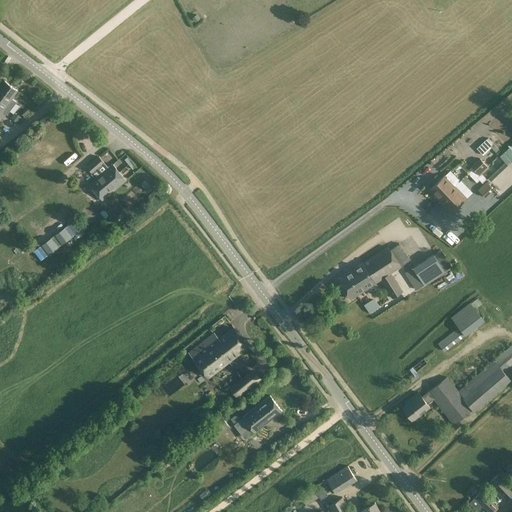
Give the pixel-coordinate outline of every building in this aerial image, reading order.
[(192,18),(196,22),(201,19),(197,14),(192,18)] [(155,19),(145,27),(156,38),(165,30),(155,19)] [(175,38),(190,26),(187,22),(171,34),(175,38)] [(0,101),(11,86),(5,81),(0,87),(0,101)] [(11,86),(0,101),(0,119),(1,120),(6,113),(7,113),(17,101),(12,98),(18,91),(11,86)] [(15,112),(11,117),(18,122),(19,124),(22,120),(21,118),(21,117),(15,112)] [(497,154),(500,151),(488,138),(477,148),(483,155),(491,148),(497,154)] [(99,157),(87,167),(92,173),(96,178),(89,184),(102,200),(126,180),(113,164),(108,169),(104,164),(105,163),(99,157)] [(133,169),(136,166),(128,157),(124,160),(133,169)] [(480,158),(466,171),(478,183),(480,181),(482,183),(487,179),(482,174),(489,167),(480,158)] [(445,176),(430,191),(440,201),(455,186),(459,183),(458,182),(459,180),(451,171),(446,176),(445,176)] [(478,190),(485,197),(494,189),(487,182),(478,190)] [(467,198),(455,186),(440,201),(451,213),(467,198)] [(118,203),(110,209),(116,217),(124,210),(118,203)] [(103,210),(100,212),(105,219),(108,216),(103,210)] [(74,216),(66,221),(75,235),(84,229),(74,216)] [(41,261),(75,235),(68,225),(34,251),(41,261)] [(390,273),(401,266),(389,247),(339,279),(352,298),(381,280),(393,298),(402,292),(390,273)] [(412,266),(413,267),(405,273),(417,289),(424,284),(425,285),(445,272),(445,271),(452,266),(441,249),(434,254),(433,253),(412,266)] [(365,307),(369,313),(380,307),(376,300),(365,307)] [(438,343),(445,351),(465,336),(485,321),(470,302),(451,317),(458,327),(438,343)] [(190,353),(209,377),(247,347),(234,330),(220,341),(215,334),(190,353)] [(418,392),(404,403),(406,406),(404,408),(413,420),(430,407),(428,404),(434,400),(454,425),(473,411),(473,412),(511,380),(504,371),(511,364),(511,344),(458,391),(447,377),(423,397),(418,392)] [(244,376),(231,387),(239,396),(252,386),(244,376)] [(234,425),(241,434),(250,427),(255,434),(283,411),(270,396),(234,425)] [(206,429),(204,431),(212,441),(214,439),(215,441),(231,428),(221,416),(205,428),(206,429)] [(167,446),(159,452),(164,458),(172,451),(167,446)] [(349,466),(327,480),(334,491),(335,493),(356,479),(355,476),(349,466)] [(488,483),(506,501),(511,495),(511,488),(497,474),(488,483)] [(478,511),(483,506),(489,511),(494,511),(498,508),(481,491),(470,503),(478,511)] [(381,511),(375,502),(362,510),(363,511),(355,511),(353,508),(350,510),(343,497),(326,507),(328,511),(381,511)]
